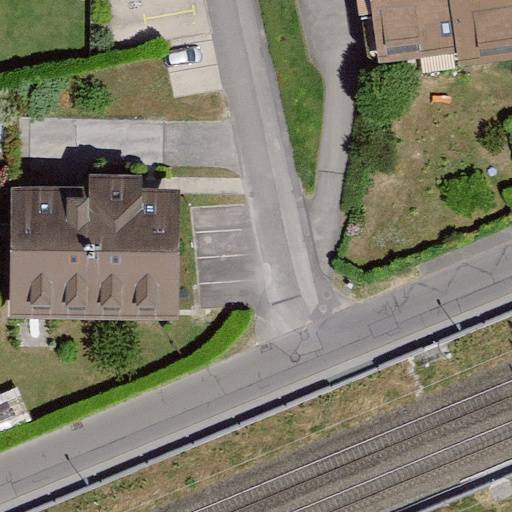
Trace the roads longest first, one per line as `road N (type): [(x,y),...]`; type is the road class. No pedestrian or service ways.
road 1 (residential): [(307,374),(222,0)]
road 2 (residential): [(307,374),(0,502)]
road 3 (residential): [(511,299),(307,374)]
